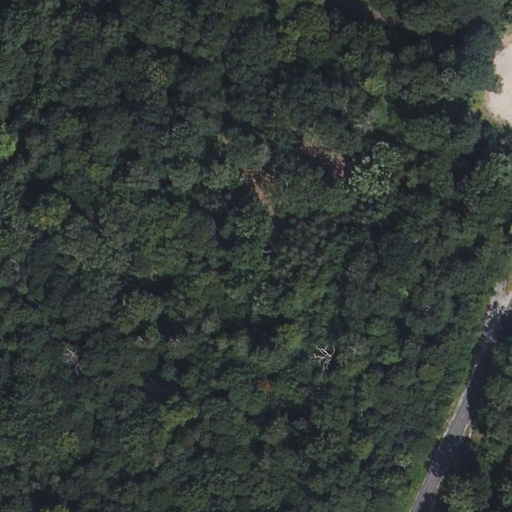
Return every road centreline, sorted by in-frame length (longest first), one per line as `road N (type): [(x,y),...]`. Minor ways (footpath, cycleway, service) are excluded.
road 1 (track): [(96,511),(511,94)]
road 2 (secondary): [(416,511),(499,334)]
road 3 (track): [(454,511),(499,334)]
